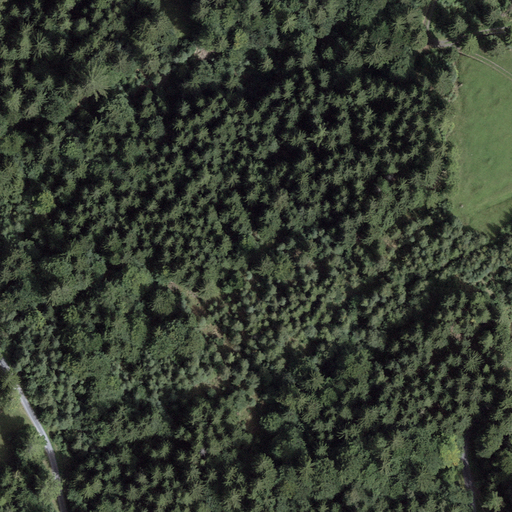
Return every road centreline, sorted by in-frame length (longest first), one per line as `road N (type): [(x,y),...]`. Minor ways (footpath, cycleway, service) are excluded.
road 1 (track): [(59,511),(44,440),(0,355)]
road 2 (track): [(511,383),(481,427),(477,453),(494,511)]
